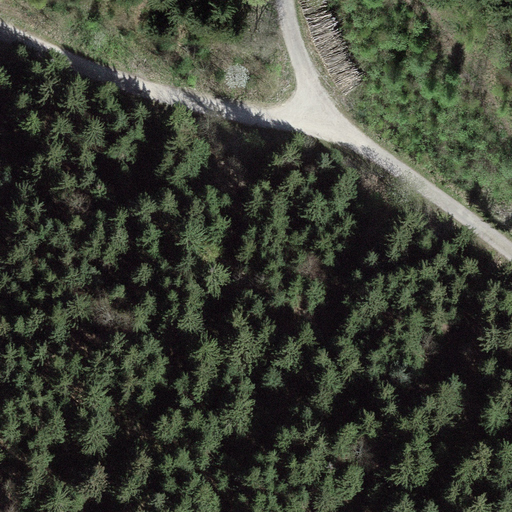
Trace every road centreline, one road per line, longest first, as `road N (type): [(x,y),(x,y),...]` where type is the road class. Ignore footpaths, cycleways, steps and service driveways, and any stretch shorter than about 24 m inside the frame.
road 1 (track): [(322,120),(260,119),(175,98),(0,30)]
road 2 (track): [(511,255),(322,120)]
road 3 (track): [(322,120),(285,0)]
